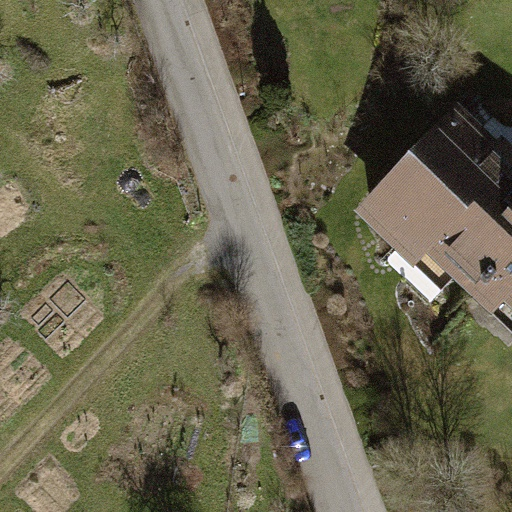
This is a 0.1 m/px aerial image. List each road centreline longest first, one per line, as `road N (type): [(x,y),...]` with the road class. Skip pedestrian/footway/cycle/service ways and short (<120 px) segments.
road 1 (residential): [(153,0),(340,511)]
road 2 (track): [(0,473),(192,261),(242,241)]
